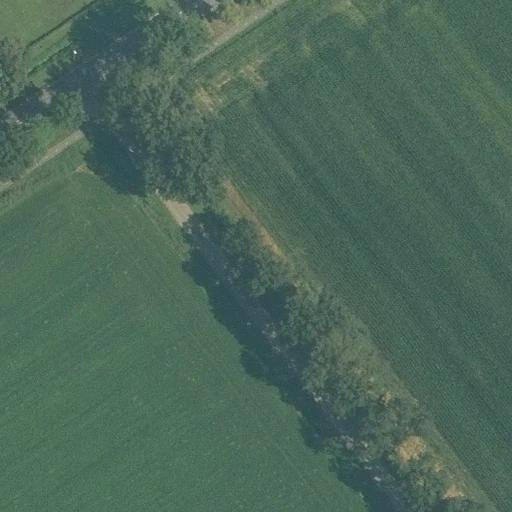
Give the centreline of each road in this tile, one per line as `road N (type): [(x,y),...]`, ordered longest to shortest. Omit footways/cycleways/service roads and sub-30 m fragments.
road 1 (unclassified): [(412,511),(82,84)]
road 2 (secondary): [(82,84),(208,0)]
